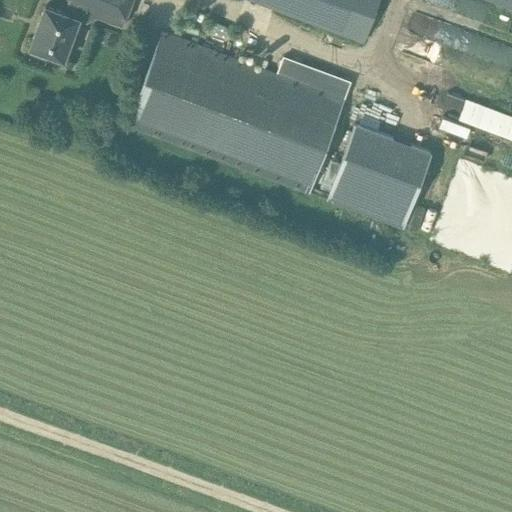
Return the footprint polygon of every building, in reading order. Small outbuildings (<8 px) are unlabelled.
[(132,0),(68,0),(64,12),(45,5),(30,47),(32,48),(31,52),(46,57),(47,53),(63,59),(79,18),(78,17),(84,2),(126,18),(132,0)] [(255,0),(365,40),(379,0),(255,0)] [(398,48),(480,77),(486,57),(404,29),(398,48)] [(277,74),(163,32),(129,125),(309,192),(350,81),(283,56),(277,74)] [(386,121),(392,110),(366,98),(361,109),(386,121)] [(511,112),(505,110),(497,131),(511,136),(511,112)] [(354,124),(339,166),(329,163),(322,182),(332,186),(327,200),(403,228),(431,152),(354,124)]
